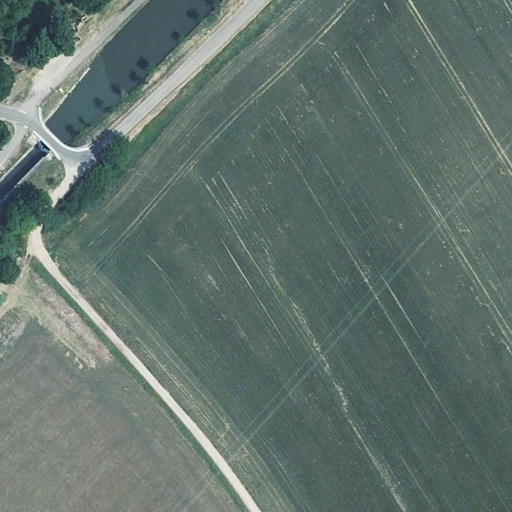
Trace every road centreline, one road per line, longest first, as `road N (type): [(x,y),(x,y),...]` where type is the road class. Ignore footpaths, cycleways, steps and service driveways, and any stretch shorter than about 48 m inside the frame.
road 1 (track): [(82,160),(33,233),(41,259),(252,511)]
road 2 (unclassified): [(0,113),(25,119),(67,159),(96,154),(262,0)]
